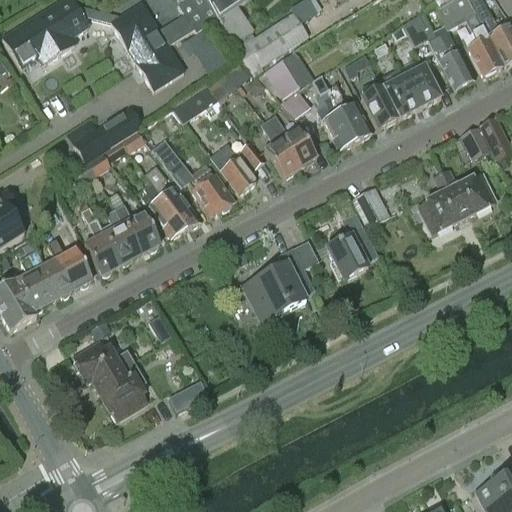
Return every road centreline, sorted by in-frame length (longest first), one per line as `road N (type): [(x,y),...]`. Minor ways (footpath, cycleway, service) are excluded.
road 1 (residential): [(0,359),(511,90)]
road 2 (tertiary): [(86,511),(105,485),(511,276)]
road 3 (residential): [(348,511),(511,423)]
road 4 (tertiary): [(67,476),(0,369)]
